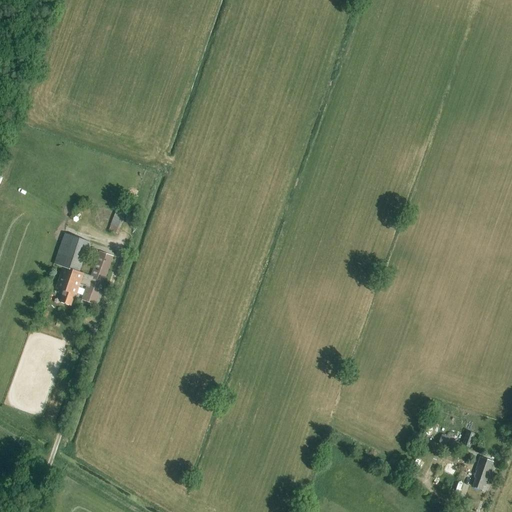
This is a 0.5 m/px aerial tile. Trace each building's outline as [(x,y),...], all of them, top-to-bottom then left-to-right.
[(119,235),(126,214),(116,210),(109,231),(119,235)] [(114,257),(99,252),(90,277),(83,275),(79,274),(91,243),(65,234),(54,265),(63,268),(56,289),(64,291),(60,303),(71,306),(75,294),(76,295),(80,284),(87,286),(82,300),(96,305),(99,297),(97,296),(100,289),(102,289),(114,257)] [(448,432),(447,436),(442,435),(439,445),(451,450),(455,439),(454,439),(456,435),(448,432)] [(470,448),(475,435),(468,432),(463,446),(470,448)] [(485,487),(493,463),(480,458),(475,471),(476,472),(474,478),(476,479),(473,487),(481,490),(483,487),(485,487)]
